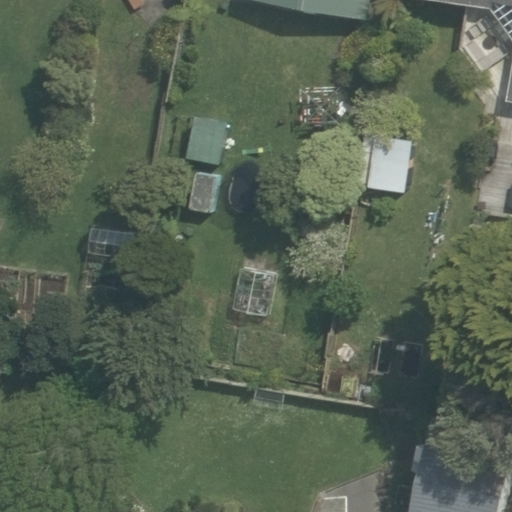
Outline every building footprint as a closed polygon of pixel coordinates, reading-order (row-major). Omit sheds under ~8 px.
[(283,0),(375,14),(377,0),(283,0)] [(511,0),(457,0),(485,3),(511,34),(511,82),(510,101),(511,101),(511,0)] [(224,164),(231,120),(199,115),(192,159),(224,164)] [(372,119),(370,141),(306,135),(301,198),(365,203),(367,189),(411,193),(417,123),(372,119)] [(216,212),(221,177),(197,173),(192,208),(216,212)] [(266,314),(276,274),(248,267),(238,308),(266,314)] [(507,511),(511,491),(511,424),(442,411),(421,511),(507,511)]
